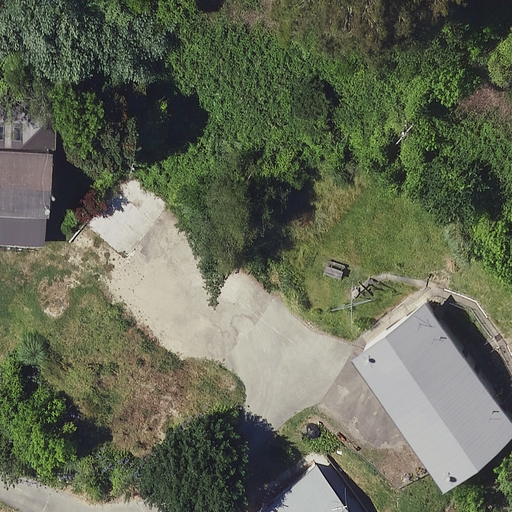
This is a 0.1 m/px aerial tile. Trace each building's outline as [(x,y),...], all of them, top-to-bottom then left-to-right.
[(0,192),(54,195),(56,122),(0,120),(0,192)] [(160,224),(131,197),(81,250),(110,278),(160,224)] [(511,430),(511,399),(435,294),(363,347),(455,472),(511,430)] [(199,388),(88,298),(33,365),(144,456),(199,388)] [(356,511),(317,461),(250,511),(356,511)]
